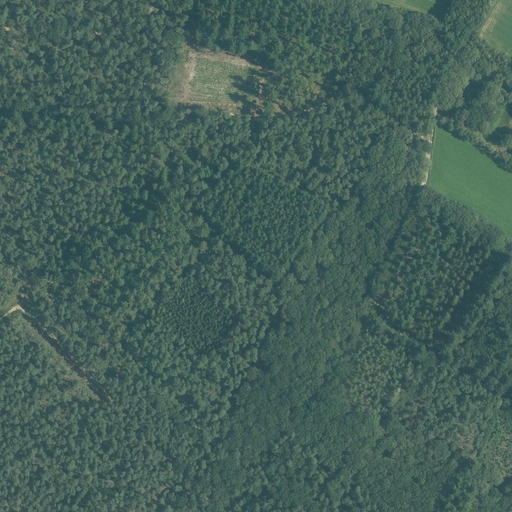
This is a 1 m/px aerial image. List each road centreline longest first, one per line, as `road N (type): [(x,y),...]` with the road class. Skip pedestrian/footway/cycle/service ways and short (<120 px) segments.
road 1 (track): [(458,56),(431,117),(422,183),(371,291),(315,337),(242,454),(177,500)]
road 2 (track): [(0,118),(157,126),(180,112),(297,113),(350,95),(431,139)]
road 3 (track): [(371,291),(383,319),(423,353),(352,482),(273,413)]
road 4 (track): [(194,488),(17,304),(23,290),(0,249)]
road 5 (track): [(157,126),(169,189),(81,268),(71,298),(37,321)]
